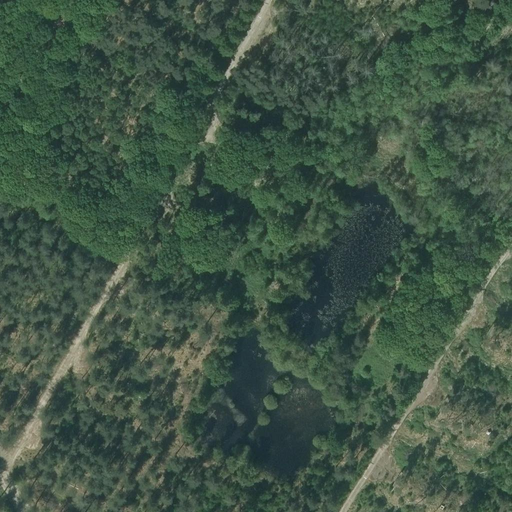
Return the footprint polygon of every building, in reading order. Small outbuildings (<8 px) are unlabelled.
[(100,0),(31,0),(25,13),(79,41),(100,0)] [(369,0),(341,0),(364,11),(369,0)] [(338,57),(284,29),(261,72),(315,100),(338,57)] [(65,73),(11,45),(0,65),(0,94),(42,117),(65,73)] [(292,143),(237,115),(215,159),(269,187),(292,143)] [(25,149),(0,136),(0,191),(2,193),(25,149)] [(246,221),(192,193),(169,237),(223,265),(246,221)] [(204,294),(149,266),(127,309),(181,337),(204,294)] [(477,348),(511,370),(511,311),(504,306),(477,348)] [(161,369),(107,341),(85,385),(139,413),(161,369)] [(432,424),(484,457),(510,415),(459,383),(432,424)] [(119,449),(65,421),(42,465),(97,493),(119,449)] [(385,498),(407,511),(448,511),(463,489),(412,456),(385,498)]
